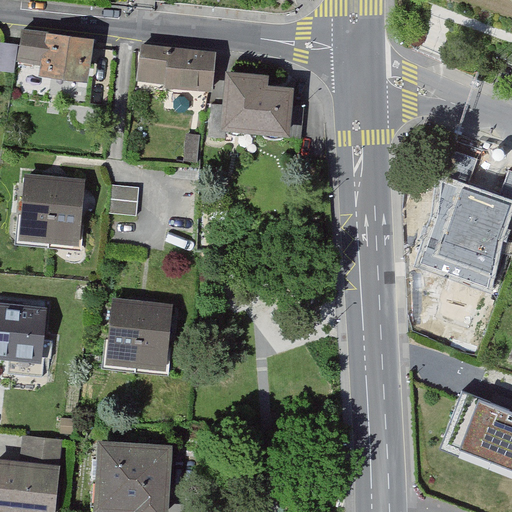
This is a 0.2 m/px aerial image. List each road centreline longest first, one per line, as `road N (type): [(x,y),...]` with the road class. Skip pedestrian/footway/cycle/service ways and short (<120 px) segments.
road 1 (tertiary): [(383,492),(361,68)]
road 2 (residential): [(0,9),(359,45)]
road 3 (unclassified): [(361,68),(511,121)]
